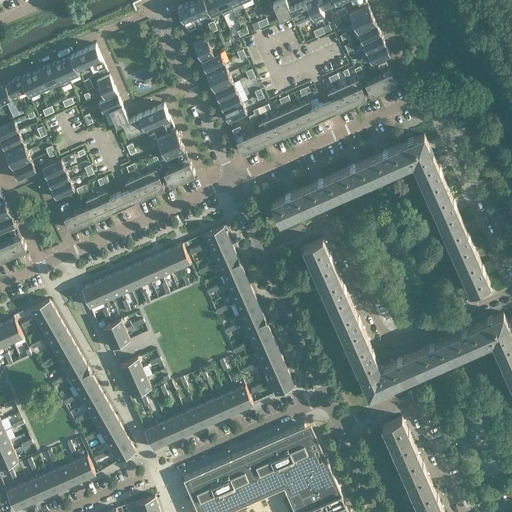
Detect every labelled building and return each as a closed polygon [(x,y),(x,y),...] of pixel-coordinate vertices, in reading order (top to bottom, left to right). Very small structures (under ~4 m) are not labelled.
[(209,8),(205,0),(193,0),(178,7),(189,30),(197,27),(192,16),(208,9),(209,8)] [(222,10),(217,0),(205,0),(209,8),(208,9),(211,15),(221,10),(222,10)] [(231,6),(228,0),(217,0),(222,10),(221,10),(223,15),(234,10),(232,6),(231,6)] [(293,13),(290,7),(287,0),(278,0),(273,2),(280,19),(292,13),(293,13)] [(311,13),(305,0),(290,7),(293,13),(292,13),(295,20),(311,13)] [(325,14),(322,8),(318,0),(306,0),(305,0),(311,13),(314,19),(325,14)] [(333,3),(331,0),(318,0),(322,8),(333,3)] [(354,23),(373,14),(368,4),(349,12),(354,23)] [(377,24),(373,14),(354,23),(358,33),(377,24)] [(363,42),(382,34),(377,24),(358,33),(363,42)] [(367,52),(386,44),(382,34),(363,42),(367,52)] [(225,62),(221,52),(214,54),(206,36),(194,42),(206,70),(225,62)] [(96,43),(71,55),(77,67),(94,59),(99,70),(107,67),(96,43)] [(391,54),(386,44),(367,52),(372,63),(391,54)] [(80,73),(77,67),(71,55),(61,59),(69,78),(80,73)] [(69,78),(61,59),(51,63),(60,82),(69,78)] [(386,60),(378,63),(383,74),(365,82),(371,95),(396,83),(386,60)] [(230,72),(225,62),(206,70),(211,80),(230,72)] [(60,82),(51,63),(41,68),(50,86),(60,82)] [(50,86),(41,68),(32,72),(40,91),(50,86)] [(40,91),(32,72),(22,76),(27,89),(29,95),(40,91)] [(215,90),(234,82),(230,72),(211,80),(215,90)] [(118,93),(110,74),(97,80),(105,98),(106,99),(118,93)] [(27,89),(22,76),(6,83),(11,96),(27,89)] [(367,96),(358,78),(348,82),(356,101),(367,96)] [(238,92),(234,82),(215,90),(219,100),(238,92)] [(356,101),(348,82),(338,87),(346,105),(356,101)] [(0,101),(11,96),(6,83),(0,85),(0,101)] [(346,105),(338,87),(328,91),(330,98),(331,98),(336,110),(335,110),(336,110),(346,105)] [(243,101),(238,92),(219,100),(224,110),(243,101)] [(123,103),(118,93),(106,99),(105,98),(99,101),(104,112),(110,109),(123,103)] [(336,110),(331,98),(330,98),(327,99),(312,106),(317,118),(332,112),(336,110),(335,110),(336,110)] [(312,106),(309,99),(299,104),(307,123),(317,118),(312,106)] [(247,112),(243,101),(224,110),(228,120),(247,112)] [(130,119),(129,118),(123,103),(110,109),(117,125),(124,122),(123,122),(130,119)] [(164,103),(139,114),(145,127),(162,119),(167,130),(175,126),(164,103)] [(307,123),(299,104),(289,108),(297,127),(307,123)] [(297,127),(289,108),(279,113),(288,131),(297,127)] [(288,131),(279,113),(270,117),(278,136),(288,131)] [(145,127),(139,114),(129,118),(130,119),(123,122),(124,122),(129,134),(145,127)] [(278,136),(270,117),(259,121),(262,128),(262,127),(268,140),(278,136)] [(19,130),(14,119),(0,125),(0,137),(0,138),(19,130)] [(262,127),(262,128),(245,135),(240,124),(232,128),(242,152),(268,140),(262,127)] [(180,139),(176,129),(157,137),(162,148),(180,139)] [(4,148),(23,140),(19,130),(0,138),(4,148)] [(433,153),(428,142),(424,133),(414,138),(414,137),(409,140),(402,143),(410,160),(412,159),(413,161),(433,153)] [(185,149),(180,139),(162,148),(166,158),(177,153),(185,149)] [(28,150),(23,140),(4,148),(9,158),(28,150)] [(410,160),(402,143),(388,149),(383,151),(383,152),(369,158),(378,177),(411,163),(410,160)] [(195,173),(185,149),(177,153),(182,163),(164,171),(170,184),(195,173)] [(32,159),(28,150),(9,158),(13,168),(32,159)] [(447,185),(441,172),(442,171),(440,167),(439,167),(433,153),(413,161),(428,194),(447,185)] [(66,169),(61,158),(43,166),(47,177),(66,169)] [(378,177),(369,158),(355,164),(355,163),(350,165),(351,166),(337,172),(345,192),(378,177)] [(37,170),(32,159),(13,168),(18,178),(37,170)] [(165,186),(156,167),(146,172),(154,191),(165,186)] [(70,178),(66,169),(47,177),(52,187),(70,178)] [(154,191),(146,172),(136,176),(144,195),(154,191)] [(345,192),(337,172),(323,178),(318,180),(304,186),(313,206),(345,192)] [(144,195),(136,176),(125,181),(128,187),(128,188),(134,199),(133,199),(134,200),(144,195)] [(75,189),(70,178),(52,187),(56,197),(75,189)] [(462,218),(456,204),(454,199),(453,199),(447,185),(428,194),(442,226),(462,218)] [(313,206),(304,186),(291,193),(290,192),(285,194),(286,195),(272,201),(280,220),(313,206)] [(134,200),(133,199),(134,199),(128,188),(128,187),(125,189),(120,191),(110,195),(109,196),(115,208),(130,201),(134,200)] [(109,196),(110,195),(107,189),(97,194),(105,212),(115,208),(109,196)] [(105,212),(97,194),(86,198),(89,204),(95,217),(105,212)] [(89,204),(72,212),(67,201),(60,204),(70,228),(95,217),(89,204)] [(0,218),(12,214),(7,204),(0,207),(0,218)] [(16,225),(12,214),(0,218),(0,231),(9,228),(16,225)] [(476,250),(470,236),(471,236),(468,231),(468,232),(462,218),(442,226),(457,259),(476,250)] [(205,233),(210,244),(229,235),(226,230),(229,229),(226,223),(205,233)] [(27,247),(16,225),(9,228),(13,238),(0,243),(0,255),(1,259),(27,247)] [(210,244),(214,253),(233,245),(229,235),(210,244)] [(337,269),(331,256),(332,255),(330,251),(329,251),(323,237),(303,245),(318,278),(337,269)] [(172,248),(180,266),(191,261),(183,243),(172,248)] [(214,253),(219,263),(237,255),(233,245),(214,253)] [(162,252),(170,270),(180,266),(172,248),(162,252)] [(490,283),(484,269),(485,268),(483,264),(482,264),(476,250),(457,259),(471,291),(490,283)] [(152,256),(160,275),(170,270),(162,252),(152,256)] [(219,263),(223,273),(242,265),(237,255),(219,263)] [(142,261),(151,279),(160,275),(152,256),(142,261)] [(133,265),(141,284),(151,279),(142,261),(133,265)] [(123,270),(131,288),(141,284),(133,265),(123,270)] [(223,273),(228,283),(246,275),(242,265),(223,273)] [(352,302),(346,288),(344,283),(343,283),(337,269),(318,278),(332,310),(352,302)] [(113,274),(121,292),(131,288),(123,270),(113,274)] [(103,278),(111,297),(121,292),(113,274),(103,278)] [(228,283),(232,293),(250,285),(246,275),(228,283)] [(93,283),(101,301),(111,297),(103,278),(93,283)] [(82,288),(90,306),(101,301),(93,283),(82,288)] [(232,293),(236,303),(255,295),(250,285),(232,293)] [(236,303),(241,313),(259,304),(255,295),(236,303)] [(38,318),(55,308),(50,299),(31,307),(38,318)] [(366,334),(360,320),(361,320),(359,315),(358,316),(352,302),(332,310),(347,343),(366,334)] [(241,313),(245,322),(264,314),(259,304),(241,313)] [(43,328),(60,318),(55,308),(38,318),(43,328)] [(511,331),(507,321),(504,312),(493,317),(493,316),(488,318),(488,319),(481,322),(489,339),(492,338),(493,340),(511,331)] [(245,322),(250,332),(268,324),(264,314),(245,322)] [(5,322),(13,341),(24,336),(15,317),(5,322)] [(48,337),(66,327),(60,318),(43,328),(48,337)] [(103,326),(107,337),(126,328),(121,318),(103,326)] [(0,324),(0,338),(3,345),(13,341),(5,322),(0,324)] [(489,339),(481,322),(467,328),(462,330),(448,336),(457,356),(490,342),(489,339)] [(250,332),(254,342),(272,334),(268,324),(250,332)] [(54,347),(71,337),(66,327),(48,337),(54,347)] [(107,337),(112,347),(130,339),(126,328),(107,337)] [(511,370),(511,331),(493,340),(507,373),(511,370)] [(254,342),(258,352),(277,344),(272,334),(254,342)] [(380,366),(374,353),(375,352),(373,348),(372,348),(366,334),(347,343),(361,375),(380,366)] [(426,370),(447,360),(457,356),(448,336),(434,343),(434,342),(429,344),(430,345),(417,351),(402,357),(402,356),(397,358),(397,359),(383,365),(384,368),(392,385),(426,370)] [(59,356),(77,346),(71,337),(54,347),(59,356)] [(258,352),(263,362),(281,354),(277,344),(258,352)] [(64,365),(82,355),(77,346),(59,356),(64,365)] [(263,362),(267,372),(286,364),(281,354),(263,362)] [(64,365),(70,375),(87,365),(82,355),(64,365)] [(120,364),(124,375),(143,366),(138,356),(120,364)] [(267,372),(271,382),(290,373),(286,364),(267,372)] [(75,384),(93,374),(87,365),(70,375),(75,384)] [(124,375),(129,385),(147,376),(143,366),(124,375)] [(392,385),(384,368),(382,369),(380,366),(361,375),(370,395),(380,390),(381,391),(385,388),(392,385)] [(271,382),(276,393),(297,383),(295,377),(292,379),(290,373),(271,382)] [(75,384),(80,393),(98,383),(93,374),(75,384)] [(129,385),(133,395),(152,387),(147,376),(129,385)] [(80,393),(86,403),(103,393),(98,383),(80,393)] [(235,389),(243,407),(254,403),(246,384),(235,389)] [(225,393),(233,412),(243,407),(235,389),(225,393)] [(86,403),(91,412),(109,402),(103,393),(86,403)] [(215,398),(223,416),(233,412),(225,393),(215,398)] [(205,402),(214,421),(223,416),(215,398),(205,402)] [(91,412),(97,422),(114,412),(109,402),(91,412)] [(195,406),(204,425),(214,421),(205,402),(195,406)] [(186,411),(194,429),(204,425),(195,406),(186,411)] [(176,415),(184,434),(194,429),(186,411),(176,415)] [(97,422),(102,431),(120,421),(114,412),(97,422)] [(166,420),(174,438),(184,434),(176,415),(166,420)] [(417,448),(410,434),(411,434),(409,429),(408,430),(402,415),(382,424),(397,457),(417,448)] [(156,424),(164,443),(174,438),(166,420),(156,424)] [(102,431),(107,440),(125,430),(120,421),(102,431)] [(145,429),(153,447),(164,443),(156,424),(145,429)] [(210,511),(287,478),(301,511),(351,511),(327,458),(321,461),(304,424),(298,427),(190,474),(184,477),(199,511),(210,511)] [(0,444),(10,440),(6,430),(0,432),(0,444)] [(107,440),(113,450),(130,440),(125,430),(107,440)] [(0,444),(0,455),(15,449),(10,440),(0,444)] [(113,450),(119,460),(136,450),(130,440),(113,450)] [(431,480),(425,467),(425,466),(423,461),(423,462),(417,448),(397,457),(411,489),(431,480)] [(0,455),(0,466),(1,468),(19,460),(15,449),(0,455)] [(77,459),(86,478),(96,473),(88,454),(77,459)] [(67,463),(76,482),(86,478),(77,459),(67,463)] [(58,468),(66,486),(76,482),(67,463),(58,468)] [(48,472),(56,491),(66,486),(58,468),(48,472)] [(38,477),(46,495),(56,491),(48,472),(38,477)] [(28,481),(36,499),(46,495),(38,477),(28,481)] [(444,511),(439,499),(440,499),(438,494),(437,494),(431,480),(411,489),(421,511),(444,511)] [(18,485),(26,504),(36,499),(28,481),(18,485)] [(7,490),(17,511),(22,509),(21,506),(26,504),(18,485),(7,490)] [(139,511),(158,504),(155,494),(136,500),(139,511)]
